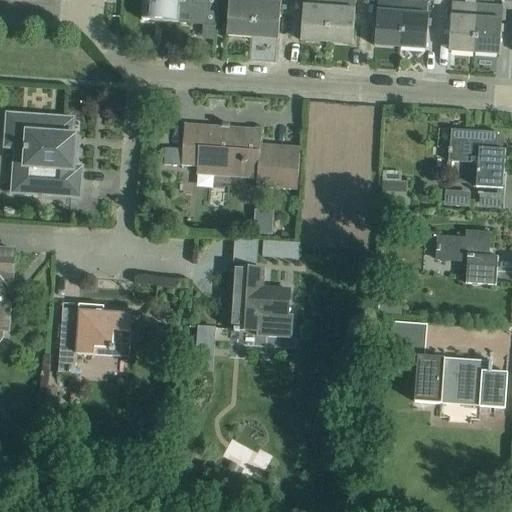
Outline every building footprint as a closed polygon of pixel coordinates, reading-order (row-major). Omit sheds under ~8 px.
[(142,0),(141,21),(178,24),(179,9),(192,10),(192,5),(204,6),(203,26),(216,27),(217,0),(142,0)] [(229,0),(226,37),(227,37),(228,33),(252,35),(254,0),(229,0)] [(254,0),(252,35),(277,37),(277,40),(278,40),(279,20),(280,0),(254,0)] [(327,40),(329,0),(303,0),(300,42),(301,42),(301,38),(327,40)] [(355,0),(329,0),(327,40),(351,42),(351,45),(352,45),(355,0)] [(400,45),(404,1),(394,0),(377,0),(374,47),(375,47),(375,44),(400,45)] [(429,3),(404,1),(400,45),(425,47),(425,50),(426,51),(429,3)] [(474,50),(477,7),(452,5),(448,52),(450,52),(451,49),(474,50)] [(502,8),(477,7),(474,50),(497,52),(497,55),(499,56),(502,8)] [(8,116),(6,147),(23,148),(23,150),(24,151),(26,151),(23,193),(79,197),(81,169),(73,168),(75,136),(71,136),(72,120),(8,116)] [(297,191),(299,168),(300,148),(260,145),(261,130),(229,127),(229,125),(221,125),(221,131),(201,130),(201,126),(184,125),(182,150),(166,149),(165,166),(197,168),(196,175),(197,176),(198,170),(218,171),(241,173),(240,179),(257,180),(256,188),(297,191)] [(476,188),(482,188),(502,190),(505,151),(493,150),(494,135),(498,135),(498,134),(451,131),(450,149),(448,149),(447,162),(478,164),(476,188)] [(381,204),(381,206),(410,207),(411,183),(401,182),(401,173),(382,172),(382,184),(381,204)] [(256,219),(253,223),(254,228),(258,231),(264,230),(266,226),(265,220),(261,218),(256,219)] [(490,234),(471,232),(469,232),(468,239),(440,238),(439,247),(437,247),(437,252),(439,252),(438,257),(467,259),(466,285),(496,287),(498,258),(486,257),(488,235),(490,235),(490,234)] [(264,242),(263,257),(297,260),(299,244),(296,244),(264,242)] [(2,338),(2,332),(7,332),(10,282),(12,282),(15,252),(0,251),(0,342),(1,342),(2,339),(2,338)] [(262,270),(253,269),(233,268),(232,290),(235,291),(235,300),(231,300),(229,330),(234,331),(234,332),(259,334),(260,316),(289,317),(290,292),(272,291),(271,293),(260,293),(262,270)] [(378,299),(377,314),(401,316),(402,301),(378,299)] [(122,333),(131,334),(132,315),(103,313),(104,307),(79,306),(77,328),(61,327),(58,374),(75,375),(76,355),(120,358),(122,333)] [(390,351),(402,352),(404,325),(392,324),(390,351)] [(198,328),(197,340),(215,341),(216,329),(198,328)] [(411,337),(410,348),(423,349),(424,337),(411,337)] [(416,358),(413,403),(441,405),(441,395),(481,398),(480,408),(504,410),(505,394),(507,374),(491,373),(492,363),(489,363),(489,367),(474,366),(474,363),(444,361),(445,359),(444,359),(443,360),(416,358)] [(45,388),(44,402),(53,402),(54,388),(45,388)] [(44,406),(43,426),(53,426),(54,407),(44,406)]
